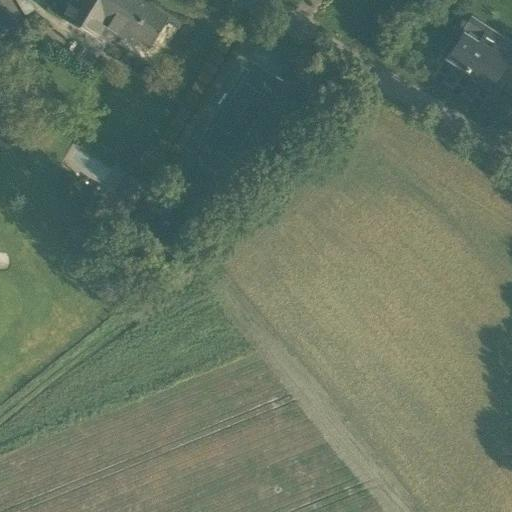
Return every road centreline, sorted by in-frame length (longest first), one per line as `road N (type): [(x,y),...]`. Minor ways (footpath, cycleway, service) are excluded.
road 1 (track): [(0,423),(399,90)]
road 2 (unclassified): [(511,162),(250,0)]
